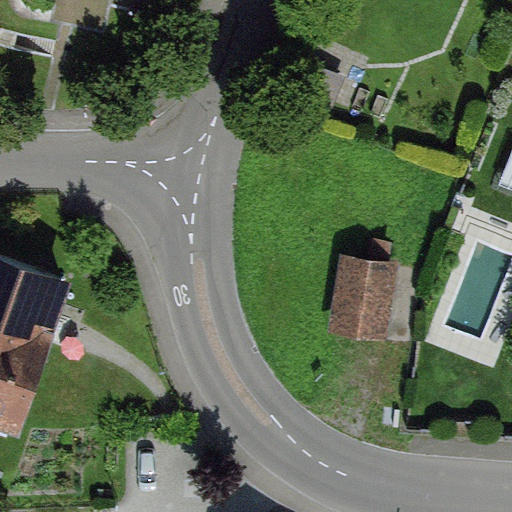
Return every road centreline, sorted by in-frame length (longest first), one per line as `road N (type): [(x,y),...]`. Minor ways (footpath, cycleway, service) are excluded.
road 1 (unclassified): [(184,175),(201,306),(233,371),(309,458),(350,478),(418,492),(511,497)]
road 2 (unclassified): [(261,0),(215,124),(184,175)]
road 3 (unclassified): [(184,175),(110,163),(0,161)]
